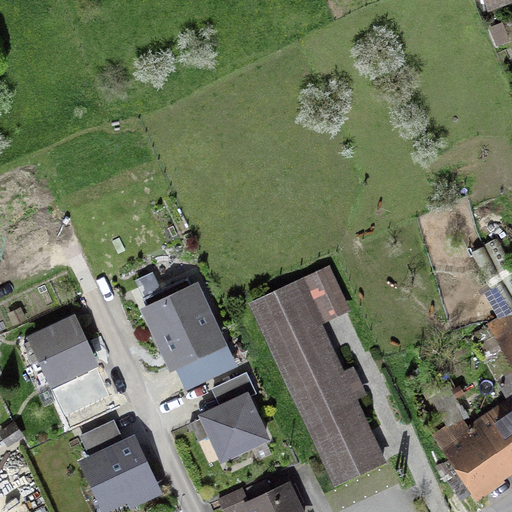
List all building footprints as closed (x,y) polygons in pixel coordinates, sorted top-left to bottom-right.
[(482,0),(486,8),(507,0),(482,0)] [(324,268),(246,305),(331,487),(383,463),(319,326),(346,313),(324,268)] [(193,294),(148,315),(172,367),(217,345),(193,294)] [(511,338),(511,314),(502,320),(511,338)] [(72,324),(30,344),(52,390),(94,370),(72,324)] [(247,398),(207,414),(224,454),(264,438),(247,398)] [(471,490),(511,464),(511,407),(445,448),(471,490)] [(91,468),(87,469),(106,511),(119,511),(154,496),(132,448),(118,454),(110,438),(83,450),(91,468)] [(260,487),(225,502),(229,511),(316,511),(304,484),(266,501),(260,487)]
